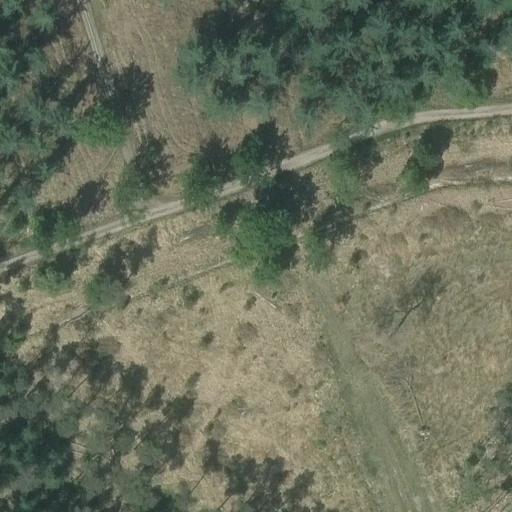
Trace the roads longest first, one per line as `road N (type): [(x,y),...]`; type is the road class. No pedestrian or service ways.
road 1 (track): [(148,220),(385,125),(511,104)]
road 2 (track): [(148,220),(82,0)]
road 3 (track): [(0,271),(148,220)]
